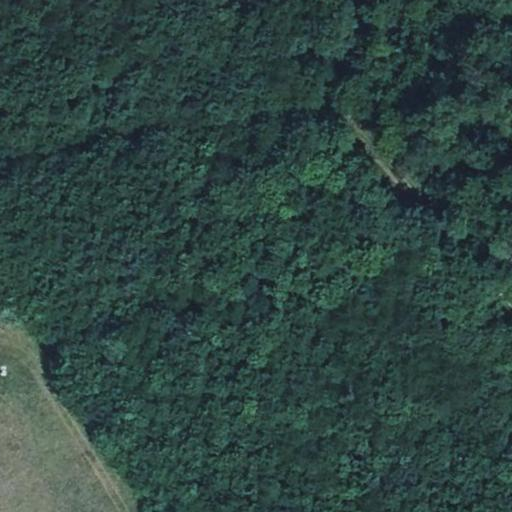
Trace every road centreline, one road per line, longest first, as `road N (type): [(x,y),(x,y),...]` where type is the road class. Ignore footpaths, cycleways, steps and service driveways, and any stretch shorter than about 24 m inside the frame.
road 1 (track): [(511,313),(325,94)]
road 2 (track): [(325,94),(245,0)]
